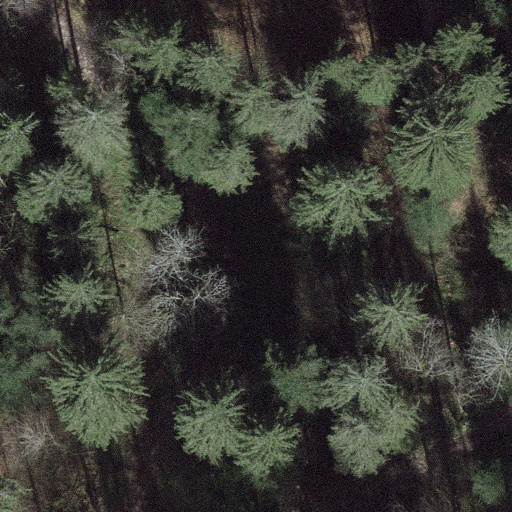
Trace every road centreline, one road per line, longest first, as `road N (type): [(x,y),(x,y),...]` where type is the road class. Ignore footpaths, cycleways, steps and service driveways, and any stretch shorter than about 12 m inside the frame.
road 1 (track): [(129,511),(208,344),(223,284),(220,257),(200,206),(124,132),(46,0)]
road 2 (track): [(511,410),(333,511)]
